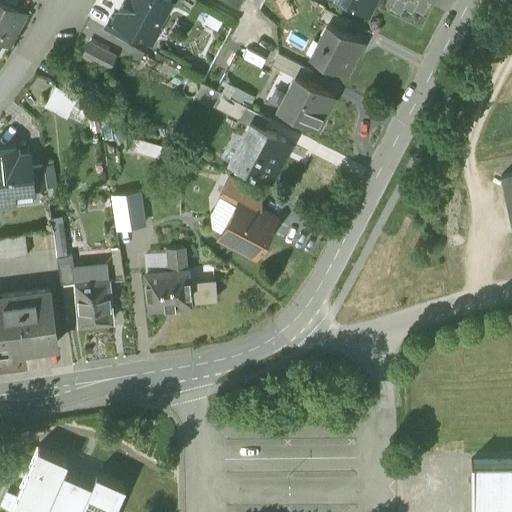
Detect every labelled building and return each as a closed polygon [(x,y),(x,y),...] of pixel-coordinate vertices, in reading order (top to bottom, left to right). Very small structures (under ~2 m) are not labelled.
[(14,7),(0,0),(0,34),(13,9),(14,7)] [(118,0),(110,14),(114,16),(113,17),(132,28),(143,33),(150,20),(156,23),(168,0),(118,0)] [(340,0),(367,13),(373,0),(340,0)] [(349,17),(325,4),(318,16),(326,20),(327,19),(344,28),(349,17)] [(13,9),(0,34),(0,36),(10,42),(24,14),(13,9)] [(132,28),(113,17),(114,16),(110,14),(104,26),(126,38),(132,28)] [(344,28),(327,19),(326,20),(309,52),(346,72),(364,39),(344,28)] [(117,53),(92,40),(85,52),(110,66),(117,53)] [(311,67),(279,50),(272,63),(295,75),(295,74),(305,79),(311,67)] [(305,79),(295,74),(295,75),(278,107),(316,127),(334,94),(305,79)] [(229,77),(223,88),(249,101),(255,90),(229,77)] [(75,90),(54,79),(42,101),(63,113),(75,90)] [(247,103),(222,90),(214,104),(239,117),(241,115),(247,103)] [(270,116),(247,103),(241,115),(249,119),(249,118),(265,126),(270,116)] [(265,126),(249,118),(249,119),(241,133),(246,136),(233,161),(252,170),(253,169),(269,178),(282,152),(278,150),(285,137),(265,126)] [(133,146),(156,155),(160,144),(137,136),(133,146)] [(15,144),(0,145),(0,201),(13,200),(12,189),(14,189),(18,184),(30,182),(32,182),(30,164),(28,150),(16,151),(15,144)] [(43,163),(30,164),(32,182),(30,182),(31,187),(46,185),(43,163)] [(511,169),(500,172),(511,222),(511,169)] [(260,188),(229,172),(219,192),(235,201),(238,195),(252,202),(260,188)] [(143,220),(139,188),(110,192),(115,224),(143,220)] [(252,202),(238,195),(235,201),(218,234),(254,253),(275,214),(252,202)] [(24,231),(12,232),(15,255),(27,253),(24,231)] [(12,232),(0,234),(3,256),(15,255),(12,232)] [(179,243),(167,244),(169,267),(186,265),(184,243),(179,243)] [(73,253),(56,255),(60,283),(76,281),(75,279),(77,279),(73,253)] [(169,267),(146,269),(149,305),(190,301),(190,298),(188,279),(187,265),(186,265),(169,267)] [(215,276),(188,279),(190,298),(217,296),(215,276)] [(77,279),(75,279),(76,281),(79,321),(111,318),(108,277),(77,279)] [(48,286),(0,292),(0,354),(15,352),(14,348),(55,343),(48,286)] [(111,511),(124,485),(95,472),(90,483),(61,469),(66,458),(38,445),(7,511),(111,511)] [(511,511),(511,460),(474,461),(474,459),(471,459),(471,511),(511,511)]
